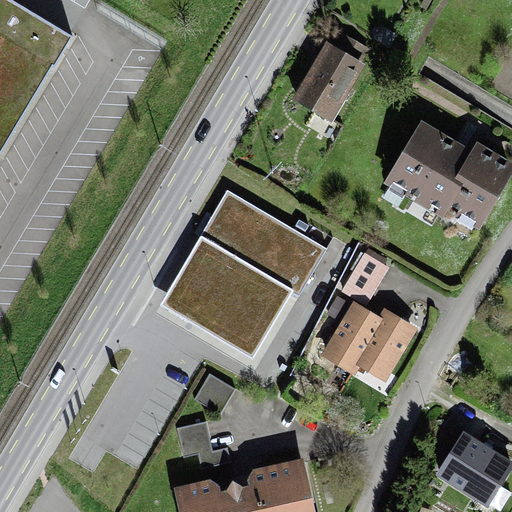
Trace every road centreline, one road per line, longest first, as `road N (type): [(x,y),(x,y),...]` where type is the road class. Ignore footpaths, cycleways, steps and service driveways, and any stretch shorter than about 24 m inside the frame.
road 1 (secondary): [(0,488),(290,0)]
road 2 (residential): [(364,511),(415,387),(511,237)]
